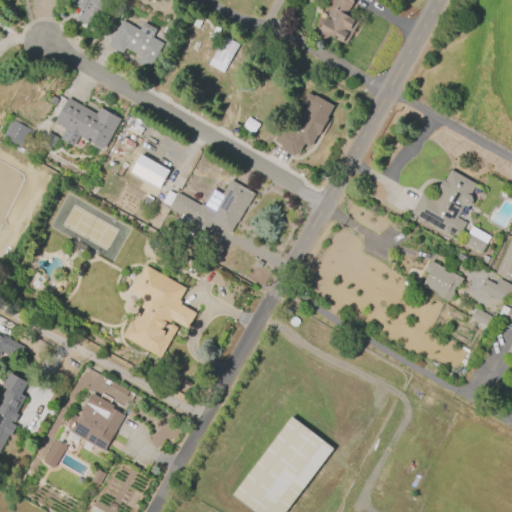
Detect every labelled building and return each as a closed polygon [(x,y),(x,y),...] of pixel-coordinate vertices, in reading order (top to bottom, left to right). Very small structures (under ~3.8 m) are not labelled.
[(76,19),(82,10),(67,2),(68,0),(106,0),(110,2),(94,29),(76,19)] [(353,0),(345,14),(358,21),(345,44),(328,34),(325,40),(313,33),(317,27),(319,28),(335,0),(353,0)] [(143,23),(156,30),(151,38),(162,44),(148,69),(137,62),(140,57),(125,48),(122,54),(107,46),(122,20),(139,30),(143,23)] [(210,59),(223,36),(238,44),(225,67),(210,59)] [(333,105),(326,117),(329,119),(319,136),(316,134),(309,146),(303,143),(299,151),(298,150),(296,154),(295,153),(293,155),(279,148),(281,144),(273,140),(284,121),(293,125),(301,111),(299,110),(303,103),(305,104),(306,102),(302,100),(306,92),(313,96),(314,95),(333,105)] [(67,98),(95,114),(99,107),(120,119),(102,150),(78,136),(73,146),(59,138),(65,128),(53,122),(67,98)] [(0,138),(11,120),(29,130),(19,148),(23,150),(21,154),(11,148),(13,145),(0,138)] [(139,154),(168,170),(158,188),(129,172),(139,154)] [(446,234),(410,213),(422,192),(433,199),(439,189),(437,188),(442,180),(443,181),(450,170),(475,184),(469,196),(470,196),(472,201),(469,206),(464,206),(462,206),(455,218),(465,223),(457,237),(447,232),(446,234)] [(203,205),(213,189),(222,195),(231,180),(253,193),(230,233),(211,222),(204,234),(178,219),(180,215),(168,208),(177,193),(200,206),(201,204),(203,205)] [(161,203),(167,191),(174,195),(168,207),(161,203)] [(480,253),(461,243),(470,226),(489,237),(480,253)] [(511,280),(495,273),(511,236),(511,280)] [(470,267),(456,259),(459,254),(473,262),(470,267)] [(187,270),(176,263),(181,255),(192,262),(187,270)] [(421,285),(427,274),(423,271),(429,260),(443,268),(442,270),(449,274),(450,272),(461,278),(457,287),(454,286),(451,291),(453,292),(447,302),(435,295),(436,293),(421,285)] [(144,264),(185,288),(178,301),(180,302),(179,304),(194,313),(186,328),(170,320),(168,323),(164,320),(163,322),(165,323),(162,329),(160,328),(159,330),(163,332),(162,334),(163,335),(170,324),(176,327),(159,358),(120,336),(129,321),(131,322),(135,314),(139,316),(143,310),(139,307),(143,300),(128,291),(144,264)] [(483,279),(495,285),(498,279),(511,286),(502,304),(477,290),(483,279)] [(511,322),(497,316),(501,305),(511,309),(511,322)] [(474,308),(493,318),(488,328),(486,327),(482,334),(465,324),(474,308)] [(0,334),(24,347),(15,362),(0,353),(0,334)] [(0,446),(0,402),(3,397),(0,395),(4,388),(1,387),(9,373),(26,383),(20,394),(25,397),(16,412),(18,414),(13,423),(16,424),(9,436),(7,435),(0,446)] [(68,431),(71,427),(66,424),(72,414),(77,417),(91,393),(113,406),(111,409),(123,416),(103,451),(68,431)] [(253,511),(231,495),(291,417),(332,449),(284,511),(253,511)] [(53,469),(66,446),(54,440),(42,463),(53,469)] [(90,481),(96,470),(104,475),(98,486),(90,481)]
